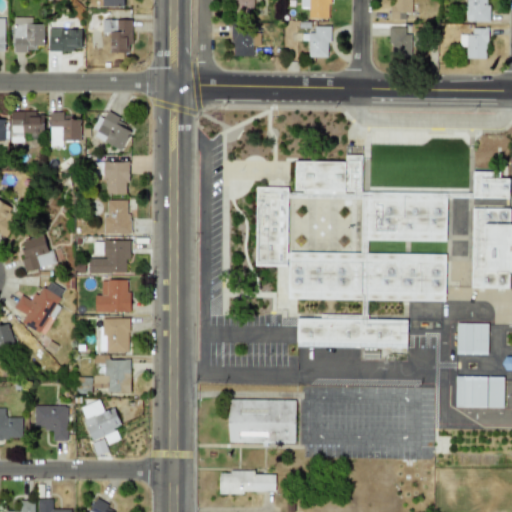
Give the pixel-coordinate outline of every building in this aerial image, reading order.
[(229,0),(229,11),(252,12),(252,0),(229,0)] [(299,0),(299,7),(307,8),(307,17),(329,18),(329,0),(299,0)] [(409,0),(389,0),(389,19),(409,19),(409,0)] [(465,0),(464,21),(486,22),(487,0),(465,0)] [(42,46),(43,24),(30,24),(30,18),(13,18),(12,51),(34,51),(34,45),(42,46)] [(130,19),(100,19),(100,52),(129,53),(130,19)] [(307,57),(328,57),(328,26),(313,26),(313,33),(307,32),(307,57)] [(410,27),(389,26),(389,49),(409,50),(410,27)] [(231,56),(252,56),(251,27),(230,27),(231,56)] [(465,46),(465,58),(485,59),(486,28),(471,27),(471,34),(458,34),(458,46),(465,46)] [(81,50),(80,28),(47,29),(48,50),(81,50)] [(43,132),(42,111),(9,112),(10,142),(23,142),(22,133),(43,132)] [(126,122),(105,111),(92,136),(120,150),(129,132),(123,129),(126,122)] [(79,141),(79,119),(68,119),(68,112),(49,112),(48,146),(61,146),(61,141),(79,141)] [(254,187),(254,266),(276,266),(276,299),(360,299),(360,316),(295,315),(295,346),(406,347),(406,319),(365,319),(365,301),(368,300),(444,300),(444,253),(286,252),(286,198),(360,199),(360,235),(362,241),(365,240),(445,240),(445,198),(360,193),(360,155),(345,155),(343,155),(343,161),(293,161),(293,187),(254,187)] [(103,194),(125,193),(125,183),(128,183),(128,161),(102,161),(103,194)] [(508,199),(508,178),(489,178),(489,172),(472,172),(471,198),(508,199)] [(287,252),(323,251),(323,244),(315,244),(312,243),(351,237),(353,233),(353,218),(340,212),(335,212),(327,212),(313,205),(313,212),(304,212),(304,202),(306,199),(298,201),(299,208),(293,205),(288,215),(288,216),(287,216),(287,252)] [(128,200),(106,200),(105,216),(102,216),(102,233),(127,234),(128,200)] [(509,209),(471,208),(471,223),(484,223),(483,254),(470,254),(470,288),(508,288),(508,273),(511,273),(511,224),(509,224),(509,209)] [(483,225),(471,224),(470,253),(483,253),(483,225)] [(50,250),(47,251),(42,234),(16,242),(25,271),(54,263),(50,250)] [(129,240),(102,240),(102,258),(87,258),(87,272),(125,272),(125,260),(129,260),(129,240)] [(94,294),(93,311),(127,312),(128,279),(100,279),(100,294),(94,294)] [(20,323),(38,332),(47,315),(53,318),(58,306),(55,304),(63,289),(44,280),(33,301),(19,294),(12,308),(24,314),(20,323)] [(127,352),(128,318),(99,317),(99,351),(127,352)] [(7,323),(0,324),(0,347),(13,343),(7,323)] [(487,324),(455,323),(455,354),(487,354),(487,324)] [(129,391),(128,359),(107,359),(107,354),(94,355),(95,375),(92,375),(92,388),(106,388),(106,392),(129,391)] [(511,370),(511,355),(502,356),(502,370),(511,370)] [(503,377),(454,376),(454,407),(502,408),(503,377)] [(118,439),(113,427),(119,425),(113,407),(102,411),(97,399),(78,407),(91,441),(103,436),(106,444),(118,439)] [(294,443),(295,400),(228,399),(227,443),(264,443),(294,443)] [(33,405),(33,427),(51,427),(51,440),(66,440),(66,405),(33,405)] [(0,407),(0,438),(21,438),(21,417),(4,417),(4,407),(0,407)] [(217,492),(274,492),(274,474),(254,474),(254,471),(218,471),(217,492)] [(51,499),(37,498),(36,511),(70,511),(71,509),(51,509),(51,499)] [(111,511),(113,507),(94,498),(87,511),(111,511)] [(0,511),(33,511),(33,500),(18,500),(18,510),(0,510),(0,511)]
